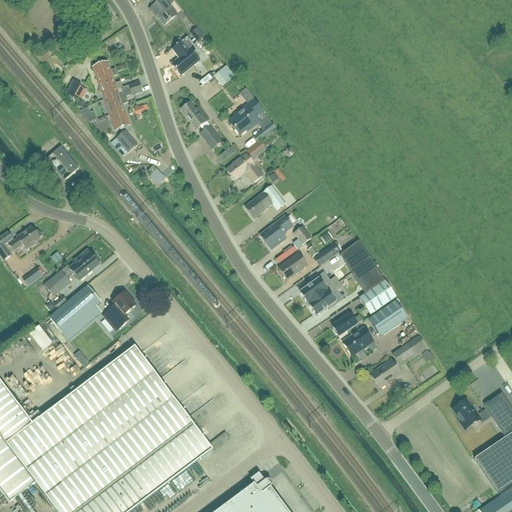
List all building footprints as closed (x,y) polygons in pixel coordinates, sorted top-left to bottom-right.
[(176,17),(167,7),(169,6),(163,0),(147,0),(154,8),(150,11),(155,18),(156,17),(164,27),(176,17)] [(102,21),(97,24),(102,33),(107,30),(102,21)] [(188,39),(192,45),(198,40),(194,34),(188,39)] [(171,65),(170,66),(181,79),(181,78),(199,63),(200,63),(193,54),(197,51),(187,39),(170,52),(171,53),(174,50),(180,58),(171,66),(171,65)] [(197,73),(206,84),(222,71),(213,60),(197,73)] [(96,80),(115,73),(114,70),(109,72),(107,65),(93,69),(96,80)] [(115,73),(96,80),(100,91),(120,84),(120,83),(114,85),(111,78),(116,76),(115,73)] [(73,81),(65,95),(73,100),(75,97),(80,89),(81,86),(73,81)] [(123,95),(140,89),(138,83),(127,87),(127,88),(122,90),(120,84),(100,91),(104,101),(123,95)] [(80,89),(75,97),(82,101),(86,92),(80,89)] [(107,111),(121,106),(121,105),(126,104),(124,98),(130,96),(130,97),(141,93),(140,89),(123,95),(104,101),(107,111)] [(85,103),(79,100),(76,107),(82,109),(85,103)] [(235,119),(228,124),(238,137),(249,129),(250,130),(257,125),(262,132),(253,140),(257,144),(275,130),(272,126),(253,102),(250,104),(234,117),(235,119)] [(189,104),(180,111),(196,131),(208,122),(197,108),(194,111),(189,104)] [(121,106),(107,111),(115,132),(129,127),(121,106)] [(89,110),(80,113),(90,125),(97,121),(94,113),(90,114),(89,110)] [(211,151),(222,143),(209,128),(199,136),(211,151)] [(128,153),(136,146),(124,133),(116,140),(128,153)] [(112,144),(109,136),(101,139),(104,147),(112,144)] [(252,162),(266,151),(260,143),(246,154),(252,162)] [(116,160),(123,155),(117,147),(110,151),(116,160)] [(70,177),(78,170),(60,149),(52,156),(70,177)] [(223,163),(233,155),(229,150),(218,158),(223,163)] [(262,178),(245,156),(240,161),(239,160),(232,165),(233,166),(225,172),(234,183),(244,175),(252,185),(262,178)] [(161,176),(154,183),(157,186),(164,179),(161,176)] [(276,212),(284,205),(271,188),(244,209),(254,220),(271,207),(276,212)] [(285,219),(260,238),(271,251),(285,240),(281,236),(291,228),(285,219)] [(302,246),(311,239),(303,228),(293,235),(302,246)] [(35,245),(34,244),(40,240),(39,240),(41,238),(42,237),(38,232),(37,232),(35,234),(31,229),(17,239),(17,240),(8,246),(13,253),(22,247),(26,252),(35,245)] [(8,234),(0,240),(0,258),(1,259),(3,263),(11,257),(9,254),(4,247),(13,241),(8,234)] [(319,268),(341,252),(335,244),(313,260),(319,268)] [(358,244),(339,257),(364,295),(383,283),(358,244)] [(312,259),(318,255),(313,247),(307,252),(312,259)] [(88,254),(87,252),(74,263),(75,265),(69,270),(68,268),(44,287),(53,298),(70,285),(64,278),(71,272),(80,282),(92,272),(92,271),(98,265),(94,260),(94,258),(91,254),(90,255),(89,254),(88,254)] [(287,282),(307,268),(298,255),(278,270),(287,282)] [(311,286),(298,295),(306,307),(337,285),(333,280),(328,284),(322,275),(310,284),(311,286)] [(30,277),(22,282),(27,289),(35,283),(30,277)] [(370,317),(395,300),(383,283),(359,300),(370,317)] [(338,285),(308,306),(316,318),(324,312),(327,310),(329,309),(330,311),(343,302),(336,293),(341,290),(338,285)] [(68,342),(77,334),(101,314),(96,308),(100,304),(87,289),(59,313),(50,320),(68,342)] [(132,312),(131,311),(135,308),(124,295),(113,305),(115,308),(107,314),(102,317),(115,334),(129,323),(124,317),(130,312),(131,313),(132,312)] [(63,298),(53,306),(57,310),(67,303),(63,298)] [(395,304),(368,322),(380,339),(407,321),(395,304)] [(353,321),(349,316),(331,328),(333,331),(332,331),(335,336),(336,336),(338,338),(362,322),(359,317),(353,321)] [(42,352),(51,344),(39,328),(29,336),(42,352)] [(351,358),(373,343),(363,329),(342,344),(351,358)] [(409,362),(425,351),(417,339),(392,356),(398,366),(408,360),(409,362)] [(0,491),(9,504),(35,485),(56,511),(132,511),(212,452),(134,350),(32,426),(0,383),(0,491)] [(74,358),(83,368),(88,364),(86,362),(90,359),(85,353),(81,356),(79,353),(74,358)] [(412,370),(420,365),(416,360),(409,365),(412,370)] [(379,390),(400,376),(391,362),(369,376),(379,390)] [(72,371),(67,363),(57,369),(62,377),(72,371)] [(200,397),(211,394),(209,383),(194,387),(196,392),(192,393),(194,404),(201,402),(200,397)] [(511,483),(511,412),(501,396),(483,408),(486,412),(478,417),(475,413),(474,414),(466,402),(463,404),(461,402),(454,408),(455,410),(452,412),(459,423),(458,424),(464,432),(479,422),(481,424),(490,418),(504,439),(473,460),(496,494),(511,483)] [(181,409),(189,404),(186,399),(178,405),(181,409)] [(270,490),(271,489),(271,488),(272,487),(271,486),(271,485),(270,484),(270,483),(269,483),(268,482),(267,482),(266,482),(266,483),(265,483),(264,483),(264,484),(263,485),(256,490),(254,486),(219,511),(286,511),(270,490)] [(511,511),(511,489),(479,511),(511,511)]
